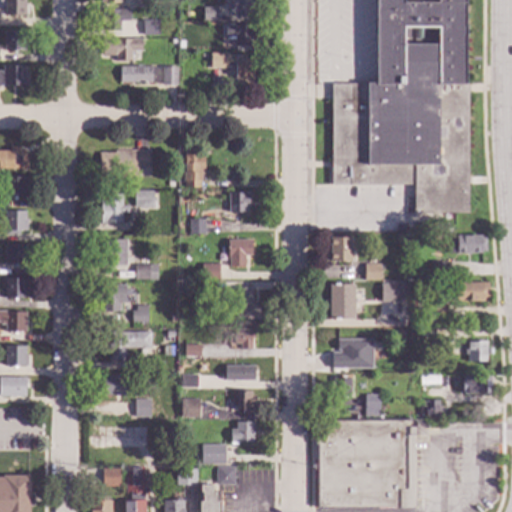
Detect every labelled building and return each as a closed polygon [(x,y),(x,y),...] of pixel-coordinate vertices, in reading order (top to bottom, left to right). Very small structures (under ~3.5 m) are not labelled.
[(23,0),(23,16),(3,16),(3,0),(23,0)] [(151,0),(151,8),(136,8),(136,0),(151,0)] [(254,0),(254,10),(250,10),(250,18),(233,18),(234,8),(224,8),(224,0),(254,0)] [(462,0),(462,84),(466,84),(465,215),(413,214),(413,185),(330,185),(331,83),(374,83),(374,0),(403,0),(403,2),(437,3),(437,0),(462,0)] [(216,21),(202,21),(202,8),(216,8),(216,21)] [(129,22),(119,22),(119,32),(103,31),(103,24),(100,24),(100,17),(103,17),(103,10),(129,10),(129,22)] [(158,37),(142,36),(143,22),(158,23),(158,37)] [(250,33),(252,33),(252,39),(249,39),(249,47),(234,47),(234,37),(224,37),(224,25),(250,25),(250,33)] [(23,51),(3,51),(4,31),(24,32),(23,51)] [(140,51),(130,51),(130,61),(115,61),(115,57),(101,57),(102,40),(140,40),(140,51)] [(227,56),(245,56),(245,61),(252,61),(252,89),(243,88),(243,92),(233,92),(234,64),(227,64),(227,69),(209,69),(210,54),(227,54),(227,56)] [(24,74),(26,74),(26,86),(0,86),(0,72),(2,72),(2,67),(24,67),(24,74)] [(175,86),(161,85),(161,67),(176,68),(175,86)] [(155,78),(157,78),(157,83),(119,83),(119,68),(155,68),(155,78)] [(19,151),(25,151),(25,170),(0,170),(0,152),(8,152),(8,147),(19,147),(19,151)] [(149,170),(135,170),(135,180),(116,180),(115,177),(98,177),(98,154),(114,154),(114,151),(149,151),(149,170)] [(203,174),(200,174),(200,182),(199,182),(199,189),(183,189),(183,184),(183,156),(187,156),(187,152),(203,152),(203,174)] [(24,198),(4,199),(4,178),(24,178),(24,198)] [(148,207),(134,207),(134,192),(148,192),(148,207)] [(120,206),(126,206),(126,213),(121,214),(121,225),(100,225),(100,201),(103,201),(103,194),(120,194),(120,206)] [(248,208),(245,208),(245,214),(227,214),(227,194),(248,194),(248,208)] [(24,220),(26,219),(26,231),(18,231),(18,235),(5,235),(4,212),(24,211),(24,220)] [(203,235),(188,235),(188,220),(203,220),(203,235)] [(479,254),(456,254),(456,253),(447,253),(447,244),(455,244),(455,236),(479,236),(479,254)] [(350,262),(329,262),(329,238),(350,238),(350,262)] [(125,266),(103,266),(103,241),(125,241),(125,266)] [(251,257),(247,257),(247,265),(244,265),(244,268),(228,268),(228,258),(227,258),(226,241),(251,241),(251,257)] [(24,265),(4,265),(4,245),(24,245),(24,265)] [(446,277),(429,277),(429,262),(446,262),(446,277)] [(156,280),(133,281),(133,265),(156,265),(156,280)] [(218,281),(201,281),(200,265),(218,265),(218,281)] [(379,281),(363,281),(363,265),(379,265),(379,281)] [(24,299),(4,299),(4,278),(24,278),(24,299)] [(423,295),(412,295),(412,282),(423,282),(423,295)] [(213,304),(196,304),(196,284),(213,284),(213,304)] [(403,302),(380,302),(380,285),(403,284),(403,302)] [(487,303),(454,303),(454,284),(487,284),(487,303)] [(353,320),(328,320),(328,285),(353,285),(353,320)] [(125,304),(119,304),(119,313),(103,313),(103,286),(125,286),(125,304)] [(250,308),(257,308),(257,320),(233,320),(233,305),(229,305),(229,299),(234,299),(234,288),(250,288),(250,308)] [(146,323),(130,323),(130,311),(135,311),(135,306),(146,306),(146,323)] [(444,324),(427,324),(427,317),(430,317),(430,306),(444,306),(444,324)] [(25,332),(3,332),(3,325),(0,325),(0,311),(24,311),(25,332)] [(434,338),(420,338),(420,329),(434,329),(434,338)] [(250,350),(239,350),(239,345),(233,345),(233,340),(229,340),(228,335),(233,335),(233,330),(250,330),(250,350)] [(149,348),(123,348),(123,361),(110,361),(110,333),(149,333),(149,348)] [(363,336),(362,354),(347,354),(347,362),(342,362),(342,366),(329,365),(329,350),(331,350),(332,336),(363,336)] [(486,349),(489,349),(489,356),(486,356),(486,363),(463,363),(463,341),(486,341),(486,349)] [(199,346),(199,357),(183,357),(183,345),(199,346)] [(24,354),(26,354),(26,366),(4,366),(4,347),(24,347),(24,354)] [(154,371),(131,371),(131,359),(154,359),(154,371)] [(362,372),(349,372),(349,360),(362,360),(362,372)] [(253,381),(224,381),(224,366),(253,366),(253,381)] [(437,386),(419,386),(419,375),(437,375),(437,386)] [(124,396),(96,396),(96,388),(102,388),(102,376),(124,376),(124,396)] [(195,388),(179,388),(179,376),(195,376),(195,388)] [(350,397),(332,397),(332,377),(350,377),(350,397)] [(489,393),(484,393),(484,396),(466,396),(466,393),(461,393),(461,377),(489,377),(489,393)] [(25,388),(24,388),(24,397),(0,397),(0,378),(25,378),(25,388)] [(250,398),(253,398),(253,409),(249,409),(249,415),(237,415),(237,391),(250,391),(250,398)] [(377,417),(363,418),(363,395),(377,395),(377,417)] [(149,417),(133,417),(133,400),(149,399),(149,417)] [(197,418),(179,418),(179,400),(197,400),(197,418)] [(438,418),(424,418),(424,415),(422,415),(422,412),(418,412),(419,407),(421,407),(421,401),(438,401),(438,418)] [(408,422),(414,422),(414,438),(411,438),(411,510),(397,510),(397,507),(317,507),(316,444),(314,444),(314,421),(408,420),(408,422)] [(252,443),(229,443),(229,431),(234,431),(234,423),(252,423),(252,443)] [(224,445),(223,464),(200,464),(200,445),(224,445)] [(143,511),(122,511),(122,502),(129,502),(129,494),(124,494),(124,467),(143,467),(143,511)] [(232,485),(215,485),(215,467),(232,467),(232,485)] [(118,488),(101,488),(101,469),(118,469),(118,488)] [(194,485),(174,486),(174,469),(194,469),(194,485)] [(0,511),(0,478),(1,478),(1,476),(28,476),(28,494),(32,494),(32,506),(28,506),(28,511),(0,511)] [(210,491),(216,491),(216,502),(218,502),(218,511),(199,511),(199,503),(201,503),(201,492),(199,492),(199,487),(203,487),(203,485),(210,485),(210,491)] [(98,502),(110,502),(110,511),(88,511),(88,498),(98,498),(98,502)] [(182,511),(161,511),(161,502),(182,502),(182,511)]
